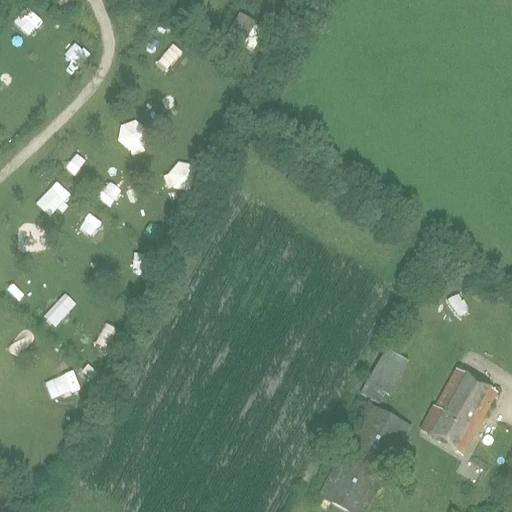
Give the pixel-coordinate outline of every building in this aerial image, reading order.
[(6,28),(20,43),(35,29),(21,15),(6,28)] [(254,24),(239,16),(222,45),(236,54),(254,24)] [(174,39),(162,54),(181,70),(193,55),(174,39)] [(212,65),(198,84),(213,94),(226,75),(212,65)] [(217,140),(204,152),(213,161),(225,149),(217,140)] [(65,161),(58,169),(76,184),(83,177),(65,161)] [(0,164),(0,191),(1,193),(17,178),(2,162),(0,164)] [(169,162),(165,179),(188,185),(193,168),(169,162)] [(386,351),(364,386),(360,394),(380,407),(386,398),(389,400),(409,365),(386,351)] [(85,388),(100,372),(92,365),(77,381),(85,388)] [(25,366),(11,379),(25,395),(39,382),(25,366)] [(436,410),(433,409),(419,435),(462,458),(495,395),(455,373),(436,410)] [(59,423),(74,412),(64,397),(49,408),(59,423)] [(368,407),(318,499),(342,511),(366,511),(411,431),(368,407)] [(8,443),(0,446),(0,463),(14,458),(8,443)]
